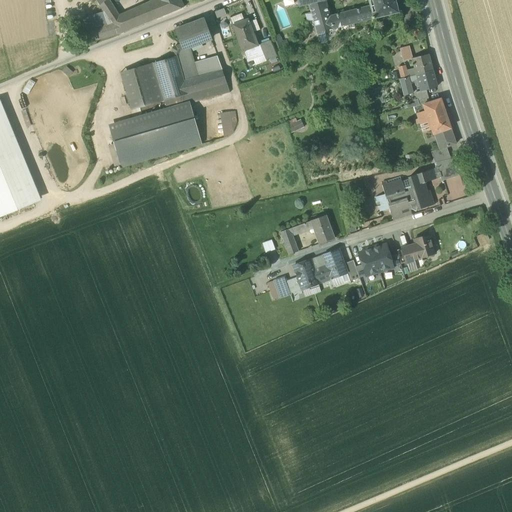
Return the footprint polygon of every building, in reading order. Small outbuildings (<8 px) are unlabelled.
[(115,10),(108,0),(105,0),(100,6),(105,14),(115,10)] [(154,0),(148,3),(156,19),(184,7),(180,0),(154,0)] [(329,17),(325,0),(324,0),(309,4),(311,13),(314,21),(317,33),(325,31),(332,29),(329,17)] [(394,0),(368,0),(370,7),(373,19),(380,17),(398,13),(394,0)] [(148,3),(138,8),(145,24),(156,19),(148,3)] [(370,7),(350,12),(354,24),(373,19),(370,7)] [(119,16),(109,20),(112,24),(118,35),(145,24),(138,8),(119,16)] [(223,8),(214,13),(217,20),(227,15),(223,8)] [(105,14),(107,17),(109,20),(119,16),(115,10),(105,14)] [(346,26),(354,24),(350,12),(343,14),(346,26)] [(307,23),(314,21),(311,13),(305,15),(307,23)] [(230,18),(233,26),(244,21),(241,14),(230,18)] [(332,29),(346,26),(343,14),(329,17),(332,29)] [(91,22),(93,30),(112,24),(109,20),(107,17),(91,22)] [(182,46),(183,50),(189,48),(211,39),(203,20),(176,30),(182,46)] [(233,26),(237,39),(253,33),(249,24),(247,20),(244,21),(233,26)] [(256,20),(249,24),(253,33),(260,30),(256,20)] [(118,35),(112,24),(93,30),(74,36),(78,47),(118,35)] [(329,42),(325,31),(317,33),(320,45),(329,42)] [(257,45),(253,33),(237,39),(242,52),(243,51),(257,46),(258,46),(257,45)] [(280,35),(274,37),(280,54),(290,50),(287,40),(283,41),(280,35)] [(264,54),(266,60),(275,57),(269,41),(260,44),(264,54)] [(176,57),(180,71),(194,67),(193,62),(189,48),(183,50),(182,46),(177,48),(174,54),(175,57),(176,57)] [(257,46),(243,51),(247,60),(253,58),(261,55),(257,46)] [(402,49),(404,60),(412,59),(410,48),(402,49)] [(261,55),(253,58),(255,66),(267,62),(266,60),(264,54),(261,55)] [(415,69),(416,75),(433,71),(429,55),(412,59),(415,69)] [(194,67),(197,78),(209,74),(207,68),(220,65),(217,56),(193,62),(194,67)] [(175,57),(153,63),(164,101),(187,95),(227,83),(226,82),(223,72),(223,70),(222,70),(209,74),(197,78),(183,82),(180,71),(176,57),(175,57)] [(131,111),(164,101),(153,63),(120,73),(131,111)] [(207,68),(209,74),(222,70),(220,65),(207,68)] [(399,68),(402,79),(408,77),(407,71),(406,66),(399,68)] [(197,78),(194,67),(180,71),(183,82),(197,78)] [(407,71),(408,77),(416,75),(415,69),(407,71)] [(437,87),(433,71),(416,75),(418,81),(421,91),(426,90),(437,87)] [(408,77),(410,83),(418,81),(416,75),(408,77)] [(410,83),(408,77),(402,79),(404,90),(411,88),(410,83)] [(29,79),(24,92),(30,94),(35,81),(29,79)] [(230,92),(227,83),(187,95),(164,101),(166,110),(230,92)] [(413,95),(411,88),(404,90),(406,97),(413,95)] [(418,100),(419,106),(423,105),(430,103),(426,90),(421,91),(416,93),(418,100)] [(433,135),(434,134),(451,128),(441,99),(430,103),(423,105),(425,111),(431,130),(433,135)] [(0,100),(0,217),(41,201),(0,100)] [(419,106),(418,100),(414,101),(415,104),(407,105),(407,109),(419,106)] [(108,126),(112,137),(193,114),(189,102),(108,126)] [(220,114),(224,138),(230,135),(234,131),(237,122),(235,111),(220,114)] [(431,130),(425,111),(415,114),(417,119),(415,119),(416,123),(418,122),(422,133),(431,130)] [(114,145),(120,166),(201,142),(193,114),(112,137),(114,145)] [(296,122),(286,126),(290,134),(304,128),(301,120),(296,122)] [(456,144),(451,128),(434,134),(439,150),(447,148),(456,144)] [(202,145),(201,142),(120,166),(121,168),(202,145)] [(114,168),(120,166),(114,145),(108,146),(114,168)] [(435,163),(436,163),(451,159),(447,148),(439,150),(431,153),(435,163)] [(412,154),(405,156),(407,165),(414,164),(412,154)] [(453,159),(451,159),(436,163),(439,173),(440,172),(442,178),(441,178),(442,182),(459,176),(453,159)] [(393,221),(412,215),(411,210),(412,210),(416,212),(418,208),(419,207),(420,210),(434,205),(430,190),(427,191),(425,183),(427,182),(441,178),(442,178),(440,172),(439,173),(435,174),(433,169),(410,177),(410,179),(402,182),(400,176),(399,177),(396,178),(395,178),(395,179),(391,180),(391,179),(390,180),(387,181),(385,181),(386,182),(389,191),(384,192),(385,195),(376,197),(374,198),(375,199),(376,202),(376,204),(380,203),(380,206),(377,207),(378,208),(379,211),(379,213),(380,212),(389,210),(393,221)] [(313,227),(319,244),(334,239),(326,216),(311,221),(313,227)] [(310,222),(290,229),(292,235),(313,227),(311,221),(310,221),(310,222)] [(298,252),(292,235),(290,229),(281,232),(283,238),(289,255),(298,252)] [(402,249),(406,263),(407,262),(414,260),(435,254),(435,253),(430,236),(430,235),(414,240),(414,241),(416,246),(403,250),(403,249),(402,249)] [(262,244),(265,254),(275,250),(272,240),(262,244)] [(389,256),(386,245),(378,247),(378,248),(373,250),(380,272),(393,268),(389,256)] [(397,254),(401,264),(406,263),(402,249),(396,251),(397,254)] [(302,289),(302,290),(309,287),(311,284),(317,282),(318,284),(330,279),(346,274),(347,273),(344,264),(338,250),(309,260),(309,261),(302,264),(302,263),(293,266),(297,277),(302,289)] [(366,276),(380,272),(373,250),(368,251),(367,251),(359,253),(363,265),(366,276)] [(389,256),(393,268),(401,265),(401,264),(397,254),(389,256)] [(414,260),(407,262),(410,273),(417,271),(414,260)] [(355,267),(353,261),(344,264),(347,273),(346,274),(349,281),(359,278),(355,267)] [(359,278),(366,276),(363,265),(355,267),(359,278)] [(346,274),(330,279),(333,287),(349,281),(346,274)] [(297,277),(286,281),(285,277),(274,281),(279,297),(280,299),(291,295),(291,293),(302,289),(297,277)] [(273,300),(279,297),(274,281),(267,283),(273,300)] [(321,292),(318,284),(317,282),(311,284),(309,287),(302,290),(305,298),(321,292)] [(361,288),(356,290),(359,298),(364,296),(361,288)]
